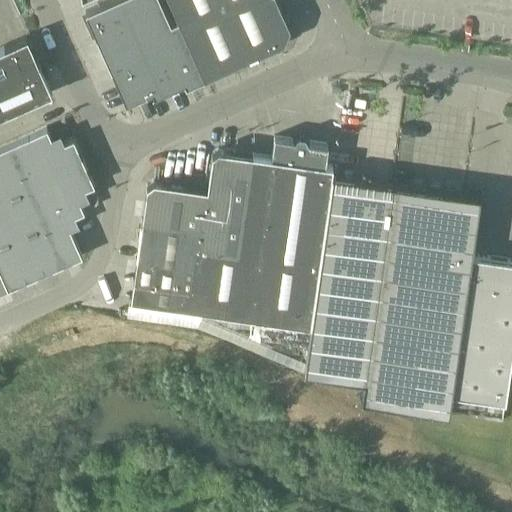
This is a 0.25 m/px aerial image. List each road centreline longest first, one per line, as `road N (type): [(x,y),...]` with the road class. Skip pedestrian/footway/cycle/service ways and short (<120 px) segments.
road 1 (residential): [(0,327),(105,278),(127,152)]
road 2 (residential): [(127,152),(348,53)]
road 3 (residential): [(127,152),(53,0)]
road 4 (residential): [(348,53),(511,80)]
